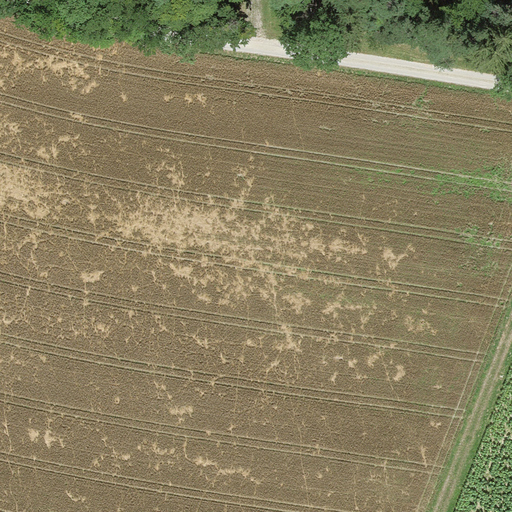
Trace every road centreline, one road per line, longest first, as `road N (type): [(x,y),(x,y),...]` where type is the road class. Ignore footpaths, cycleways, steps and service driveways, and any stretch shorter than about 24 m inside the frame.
road 1 (track): [(511,86),(120,25),(38,0)]
road 2 (track): [(432,511),(511,309)]
